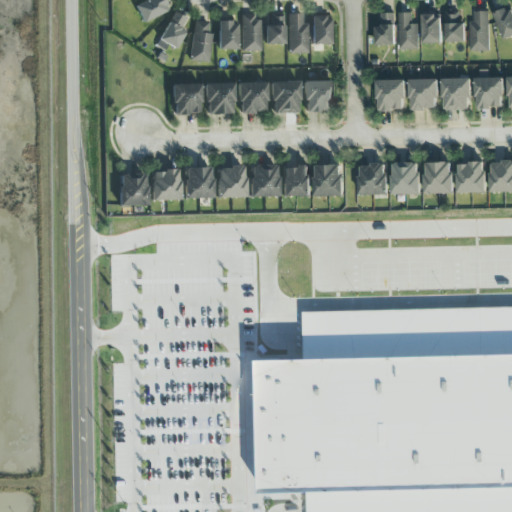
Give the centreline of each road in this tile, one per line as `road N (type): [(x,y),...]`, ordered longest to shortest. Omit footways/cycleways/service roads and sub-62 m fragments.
road 1 (tertiary): [(76,0),(82,511)]
road 2 (residential): [(511,131),(186,145),(143,134)]
road 3 (residential): [(354,0),(358,137)]
